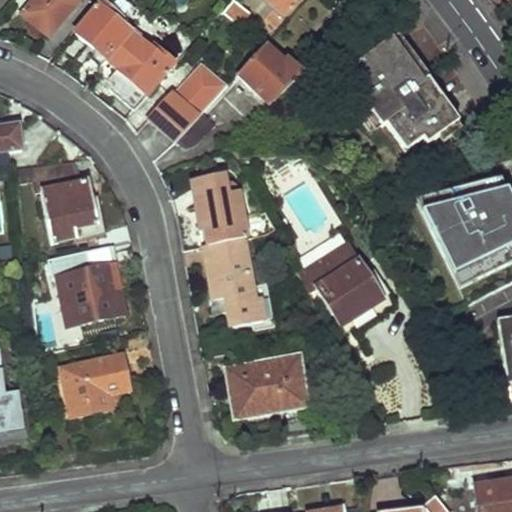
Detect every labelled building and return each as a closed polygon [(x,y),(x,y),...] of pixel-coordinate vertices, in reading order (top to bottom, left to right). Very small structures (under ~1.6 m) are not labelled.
[(19,0),(16,0),(8,10),(45,42),(76,4),(71,0),(33,0),(28,7),(19,0)] [(270,13),(255,0),(238,0),(238,1),(261,23),(270,13)] [(255,0),(270,13),(261,23),(273,33),(303,0),(255,0)] [(231,4),(218,19),(232,31),(245,17),(231,4)] [(99,7),(72,38),(94,57),(103,66),(127,39),(110,25),(115,20),(99,7)] [(135,46),(127,39),(103,66),(121,80),(113,90),(113,100),(132,116),(145,100),(143,99),(171,65),(157,52),(152,58),(136,45),(135,46)] [(388,45),(341,79),(379,133),(383,131),(402,158),(419,146),(424,152),(455,130),(424,87),(419,91),(388,45)] [(263,52),(236,81),(270,113),(302,82),(284,66),(281,69),(263,52)] [(98,72),(103,66),(94,57),(88,63),(98,72)] [(169,100),(148,124),(174,146),(196,122),(169,100)] [(196,122),(174,146),(185,156),(210,129),(199,119),(196,122)] [(0,171),(14,170),(13,158),(21,158),(18,130),(0,131),(0,171)] [(71,188),(67,165),(29,169),(34,195),(38,194),(48,246),(74,242),(73,233),(95,229),(91,206),(86,207),(83,186),(71,188)] [(459,292),(511,267),(511,201),(502,180),(416,199),(459,292)] [(190,188),(197,231),(201,231),(203,239),(205,251),(242,245),(244,245),(236,200),(225,202),(221,183),(190,188)] [(122,229),(94,235),(97,252),(128,247),(123,230),(122,229)] [(205,251),(201,252),(211,307),(222,304),(229,334),(262,327),(259,308),(255,308),(242,245),(205,251)] [(385,311),(345,246),(295,278),(305,296),(314,289),(344,338),(385,311)] [(131,252),(102,258),(105,271),(133,266),(131,253),(131,252)] [(50,274),(86,267),(83,254),(48,261),(50,274)] [(105,271),(54,282),(64,329),(120,317),(116,295),(110,297),(105,271)] [(507,405),(511,404),(511,320),(495,323),(507,405)] [(0,438),(23,436),(18,397),(5,398),(0,359),(0,438)] [(121,360),(59,372),(69,421),(108,413),(106,399),(127,395),(121,360)] [(298,364),(225,376),(228,397),(233,397),(239,427),(271,421),(274,420),(275,418),(277,416),(279,411),(283,439),(308,436),(303,406),(304,403),(298,364)] [(511,511),(511,484),(472,490),(475,511),(511,511)] [(444,511),(434,498),(421,508),(422,510),(424,511),(444,511)]
